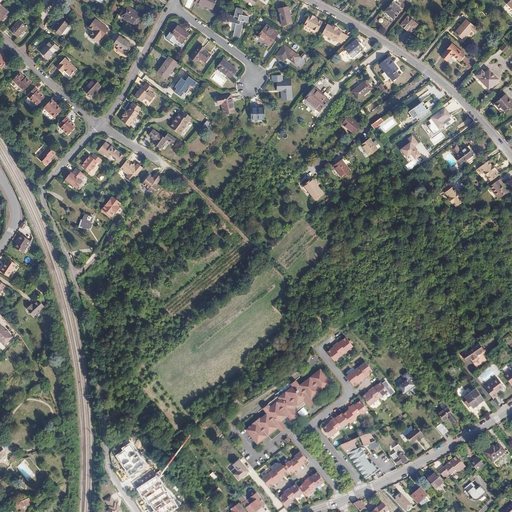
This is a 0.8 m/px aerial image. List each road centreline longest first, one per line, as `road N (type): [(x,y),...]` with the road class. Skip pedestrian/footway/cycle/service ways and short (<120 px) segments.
road 1 (residential): [(136,511),(106,467),(79,295),(42,199),(41,187),(99,125)]
road 2 (track): [(105,450),(129,433),(164,447),(235,395),(244,403),(300,365),(315,344)]
road 3 (track): [(335,334),(170,167)]
road 4 (track): [(335,334),(511,207)]
road 5 (residential): [(511,409),(364,490)]
road 6 (residential): [(307,0),(431,72)]
road 7 (residential): [(99,125),(171,5)]
road 8 (residential): [(335,334),(315,344),(346,383),(347,398),(311,426)]
